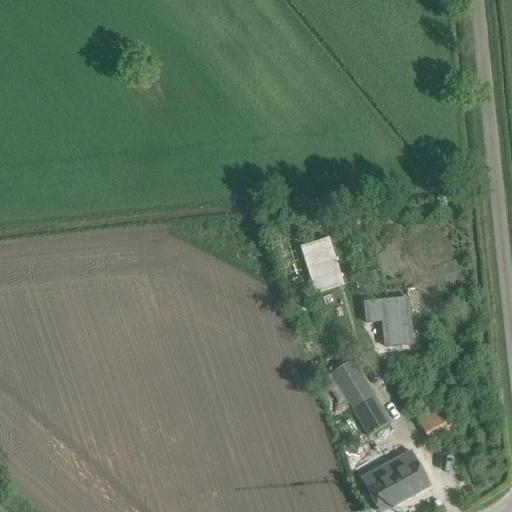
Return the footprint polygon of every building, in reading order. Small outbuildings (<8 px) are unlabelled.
[(323,285),(349,277),(336,235),(310,243),(323,285)] [(310,308),(303,276),(290,279),(297,310),(310,308)] [(409,299),(365,303),(367,324),(383,322),(386,348),(414,345),(409,299)] [(391,425),(353,362),(349,364),(346,360),(330,369),(332,374),(331,375),(367,437),(391,425)] [(446,406),(417,422),(429,444),(458,427),(446,406)] [(414,459),(397,468),(392,471),(391,469),(376,477),(380,483),(368,490),(379,511),(385,511),(430,488),(414,459)]
